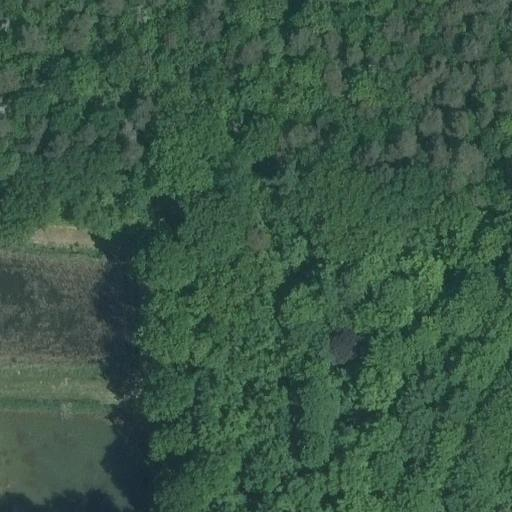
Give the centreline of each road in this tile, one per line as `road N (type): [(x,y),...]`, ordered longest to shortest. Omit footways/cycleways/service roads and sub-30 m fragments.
road 1 (track): [(511,254),(179,222)]
road 2 (unknown): [(179,222),(185,511)]
road 3 (unknown): [(179,222),(0,204)]
road 4 (track): [(511,367),(451,511)]
